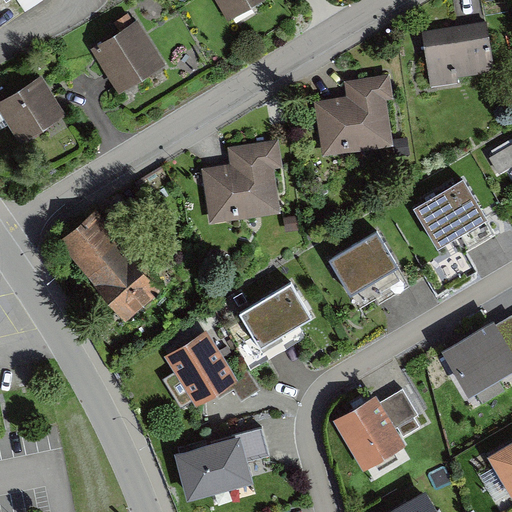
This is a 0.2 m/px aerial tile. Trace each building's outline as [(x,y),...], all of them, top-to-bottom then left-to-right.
[(204,0),(223,32),(269,4),(266,0),(204,0)] [(85,60),(113,105),(159,77),(132,32),(85,60)] [(457,98),(494,93),(487,42),(420,51),(428,110),(458,106),(457,98)] [(316,169),(388,157),(380,112),(388,111),(384,85),(338,93),(341,108),(307,114),(316,169)] [(0,135),(13,156),(60,126),(35,87),(0,109),(0,135)] [(203,237),(275,226),(268,182),(276,181),(272,154),(221,161),(224,177),(194,182),(203,237)] [(479,213),(459,179),(409,208),(428,241),(479,213)] [(91,222),(52,254),(117,331),(156,299),(91,222)] [(396,260),(375,227),(326,257),(346,290),(396,260)] [(305,314),(285,280),(235,310),(255,344),(305,314)] [(487,320),(439,348),(464,391),(511,363),(487,320)] [(231,374),(201,326),(163,350),(173,367),(163,373),(173,389),(182,383),(192,398),(231,374)] [(401,384),(381,395),(395,420),(415,408),(401,384)] [(399,439),(371,393),(333,417),(362,462),(399,439)] [(247,475),(233,432),(176,450),(190,493),(247,475)] [(511,438),(485,454),(510,497),(511,495),(511,438)] [(433,511),(421,490),(382,511),(433,511)]
